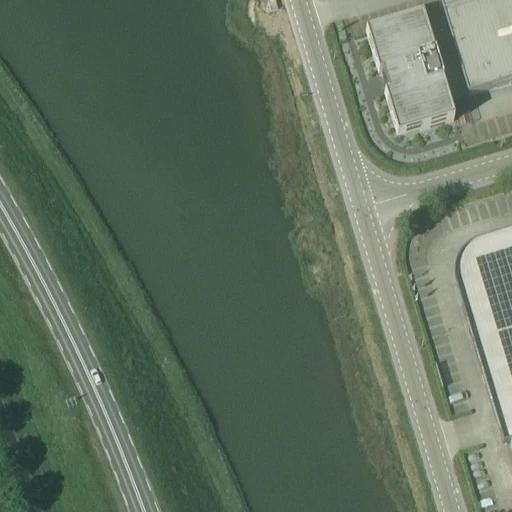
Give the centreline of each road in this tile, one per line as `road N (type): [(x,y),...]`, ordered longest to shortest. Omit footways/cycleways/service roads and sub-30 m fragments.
road 1 (primary): [(141,511),(74,353),(0,213)]
road 2 (unclassified): [(454,511),(365,205)]
road 3 (unclassified): [(365,205),(300,0)]
road 4 (unclassified): [(365,205),(511,162)]
